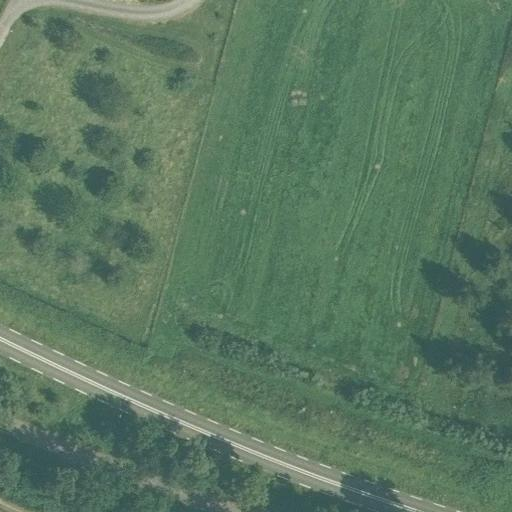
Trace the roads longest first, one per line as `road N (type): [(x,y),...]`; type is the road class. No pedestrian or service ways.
road 1 (secondary): [(415,511),(219,439),(0,340)]
road 2 (unclassified): [(238,511),(0,419)]
